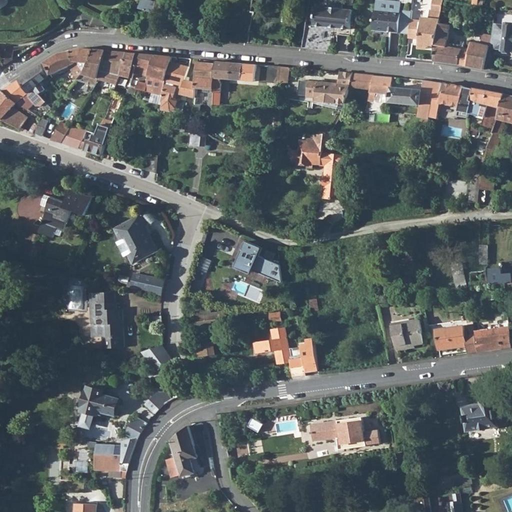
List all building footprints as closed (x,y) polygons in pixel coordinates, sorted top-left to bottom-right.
[(158,3),(150,2),(143,0),(141,12),(153,14),(156,15),(157,11),(156,10),(158,3)] [(401,1),(387,0),(376,0),(375,10),(374,10),(373,28),(410,32),(412,10),(401,8),(401,1)] [(158,3),(156,10),(157,11),(164,12),(166,5),(158,3)] [(308,25),(305,49),(333,52),(335,28),(351,30),(353,11),(343,10),(343,9),(327,7),(327,9),(317,8),(315,26),(308,25)] [(416,21),(415,37),(414,37),(412,51),(419,52),(420,48),(435,49),(437,39),(436,38),(439,25),(441,12),(430,11),(429,19),(423,19),(422,21),(416,21)] [(491,47),(501,49),(502,49),(511,50),(511,24),(505,24),(505,25),(494,24),(492,43),(491,47)] [(435,49),(434,61),(457,64),(484,70),(486,70),(491,47),(471,43),(469,53),(460,51),(461,47),(446,44),(449,26),(439,25),(436,38),(437,39),(435,49)] [(6,48),(5,64),(13,59),(13,46),(6,46),(6,48)] [(81,48),(70,51),(75,60),(77,59),(85,72),(87,67),(93,49),(81,48)] [(99,83),(100,78),(106,51),(93,49),(87,67),(85,72),(84,74),(79,79),(77,81),(87,83),(95,86),(97,86),(99,83)] [(57,53),(45,62),(52,73),(69,62),(79,79),(84,74),(85,72),(77,59),(75,60),(70,51),(57,53)] [(106,51),(100,78),(112,82),(116,82),(119,75),(124,61),(127,53),(106,51)] [(119,75),(122,76),(132,79),(134,72),(138,54),(127,53),(124,61),(119,75)] [(138,54),(134,72),(142,74),(141,78),(140,81),(147,82),(147,81),(149,76),(151,71),(156,56),(138,54)] [(147,81),(147,82),(149,83),(148,86),(147,90),(164,94),(170,67),(171,62),(172,57),(156,56),(151,71),(149,76),(147,81)] [(162,111),(170,113),(176,109),(177,102),(173,101),(174,96),(176,96),(177,92),(175,91),(174,90),(172,90),(173,87),(179,88),(178,90),(180,91),(181,92),(181,97),(196,98),(197,89),(197,83),(192,82),(186,80),(189,68),(174,64),(171,62),(170,67),(164,94),(163,99),(162,103),(162,111)] [(214,103),(214,104),(223,105),(223,102),(223,92),(221,92),(221,84),(222,79),(225,79),(243,81),(244,66),(244,64),(216,62),(216,65),(216,67),(215,79),(214,86),(214,91),(214,95),(214,103)] [(198,63),(197,83),(197,89),(209,90),(210,104),(214,104),(214,103),(214,95),(214,91),(214,86),(215,79),(216,67),(216,65),(206,64),(198,63)] [(42,64),(20,79),(30,91),(36,88),(40,93),(47,88),(45,86),(42,82),(50,76),(43,66),(42,64)] [(244,66),(243,81),(256,83),(257,65),(244,64),(244,66)] [(281,68),(269,66),(269,84),(270,84),(277,84),(280,84),(281,68)] [(290,68),(281,68),(280,84),(290,85),(290,68)] [(134,72),(132,79),(140,81),(141,78),(142,74),(134,72)] [(301,81),(301,95),(317,97),(317,101),(348,103),(350,88),(353,74),(340,73),(339,84),(301,81)] [(353,74),(350,88),(371,89),(373,76),(356,74),(353,74)] [(371,90),(369,102),(375,103),(376,94),(391,95),(391,103),(421,106),(423,91),(397,88),(397,78),(373,76),(371,89),(371,90)] [(20,79),(3,90),(17,100),(21,104),(26,107),(34,101),(37,106),(42,107),(46,112),(47,113),(51,108),(40,93),(36,88),(30,91),(20,79)] [(140,81),(138,87),(139,88),(147,90),(148,86),(149,83),(147,82),(140,81)] [(421,106),(418,126),(429,127),(431,116),(433,101),(438,102),(442,83),(431,82),(424,81),(423,91),(421,106)] [(465,87),(445,83),(441,103),(460,107),(458,116),(469,119),(469,117),(470,116),(471,108),(474,90),(465,88),(465,87)] [(130,85),(127,91),(134,93),(136,87),(130,85)] [(471,108),(470,116),(475,117),(484,119),(483,127),(494,129),(499,118),(500,114),(503,100),(505,94),(475,89),(474,90),(471,108)] [(17,100),(3,90),(0,93),(0,118),(2,120),(22,129),(29,116),(28,115),(27,116),(20,111),(17,114),(11,109),(13,106),(16,102),(17,100)] [(147,90),(145,99),(162,103),(163,99),(164,94),(147,90)] [(500,114),(499,118),(504,120),(511,121),(511,95),(505,94),(503,100),(500,114)] [(439,113),(458,116),(460,107),(441,103),(439,113)] [(20,111),(13,106),(11,109),(17,114),(20,111)] [(490,139),(487,147),(495,149),(504,120),(499,118),(494,129),(490,139)] [(39,122),(35,130),(43,134),(49,122),(41,119),(39,122)] [(90,139),(86,150),(104,157),(105,155),(113,123),(113,122),(103,119),(101,125),(101,126),(98,134),(96,133),(95,137),(94,140),(90,139)] [(60,122),(52,140),(62,143),(72,126),(60,122)] [(72,126),(62,143),(79,149),(79,148),(81,142),(84,137),(86,131),(72,126)] [(193,130),(193,131),(193,136),(190,136),(190,144),(206,145),(207,130),(193,130)] [(86,131),(84,137),(90,139),(94,140),(95,137),(96,133),(86,131)] [(328,134),(315,136),(314,139),(309,139),(308,142),(302,142),(301,152),(294,151),(291,154),(291,159),(294,162),(300,163),(300,165),(311,166),(311,164),(327,165),(326,175),(325,176),(325,187),(325,198),(328,198),(332,154),(325,153),(326,145),(333,146),(334,134),(332,134),(328,134)] [(332,154),(328,198),(341,199),(342,199),(342,190),(346,155),(332,154)] [(148,155),(147,170),(158,174),(159,162),(159,155),(148,155)] [(471,202),(479,202),(480,175),(472,174),(470,201),(471,202)] [(223,184),(216,198),(231,205),(237,190),(230,187),(223,184)] [(53,197),(43,222),(45,223),(65,231),(73,210),(87,215),(94,197),(72,189),(67,202),(53,197)] [(115,229),(122,240),(126,238),(134,253),(130,255),(134,264),(157,251),(149,235),(146,237),(142,229),(145,228),(139,216),(115,229)] [(126,238),(122,240),(118,242),(125,257),(129,255),(130,255),(134,253),(126,238)] [(251,268),(282,280),(280,263),(256,253),(259,246),(246,241),(238,263),(251,268)] [(205,256),(199,267),(207,271),(213,260),(205,256)] [(238,263),(237,266),(250,271),(251,268),(238,263)] [(501,269),(488,269),(489,284),(506,280),(506,281),(511,280),(511,272),(501,272),(501,269)] [(470,273),(473,287),(489,284),(486,271),(486,270),(470,273)] [(463,271),(453,273),(456,285),(466,283),(464,272),(463,271)] [(132,288),(161,295),(164,280),(135,273),(132,288)] [(411,277),(404,279),(406,292),(414,290),(413,285),(411,277)] [(106,310),(98,311),(99,325),(103,325),(105,348),(120,347),(119,338),(125,337),(124,328),(122,328),(121,320),(124,320),(123,309),(118,309),(117,302),(114,302),(114,292),(100,293),(100,303),(105,303),(106,310)] [(316,300),(311,300),(312,311),(319,310),(318,307),(317,300),(316,300)] [(195,313),(196,323),(226,319),(225,313),(223,313),(212,315),(211,311),(195,313)] [(281,312),(270,314),(271,322),(282,320),(281,312)] [(226,319),(196,323),(197,333),(206,333),(220,331),(234,329),(234,326),(233,319),(232,318),(226,319)] [(475,335),(478,353),(502,349),(504,348),(511,347),(511,345),(511,333),(510,326),(510,319),(498,321),(499,328),(475,332),(475,335)] [(276,340),(273,340),(256,342),(258,354),(275,352),(278,351),(279,364),(291,363),(286,323),(275,325),(275,329),(276,340)] [(402,328),(394,329),(398,354),(402,353),(409,352),(409,348),(414,347),(415,349),(425,347),(422,328),(421,323),(402,326),(402,328)] [(437,330),(440,350),(466,346),(467,351),(467,353),(478,353),(475,335),(465,337),(464,326),(462,326),(437,330)] [(319,369),(315,338),(308,339),(309,343),(303,344),(307,370),(319,369)] [(216,341),(199,343),(200,356),(218,354),(216,341)] [(161,345),(157,348),(167,364),(172,361),(161,345)] [(167,364),(165,365),(171,373),(175,370),(179,375),(193,392),(195,391),(207,389),(182,365),(177,369),(172,361),(167,364)] [(175,370),(171,373),(174,379),(179,375),(175,370)] [(448,380),(438,382),(440,391),(450,390),(448,380)] [(88,385),(82,412),(87,413),(95,415),(100,416),(101,412),(117,416),(122,398),(106,394),(107,390),(88,385)] [(147,405),(156,414),(168,402),(174,399),(168,391),(160,392),(147,405)] [(481,403),(464,406),(468,431),(499,426),(499,425),(508,424),(507,416),(505,405),(496,406),(495,401),(494,399),(483,401),(481,402),(481,403)] [(87,413),(84,426),(92,428),(95,415),(87,413)] [(143,431),(149,423),(138,415),(136,419),(134,418),(122,439),(116,436),(116,445),(97,444),(97,443),(89,441),(89,448),(90,448),(97,447),(97,453),(124,454),(123,462),(130,462),(134,451),(139,439),(143,431)] [(363,417),(339,421),(341,438),(343,449),(367,446),(367,445),(381,443),(379,430),(365,432),(363,417)] [(341,438),(339,421),(313,424),(315,441),(341,438)] [(178,433),(172,440),(182,477),(195,472),(191,460),(198,458),(189,425),(178,433)] [(273,435),(249,439),(251,454),(275,450),(273,435)] [(97,454),(96,469),(122,470),(122,478),(127,478),(128,472),(130,462),(123,462),(124,454),(97,453),(97,454)] [(472,478),(458,480),(459,488),(471,486),(473,485),(472,478)] [(471,486),(459,488),(459,493),(460,495),(473,493),(471,486)] [(459,493),(453,494),(454,502),(447,503),(448,511),(462,511),(460,495),(459,493)] [(430,511),(429,497),(421,498),(419,498),(421,511),(430,511)] [(77,503),(76,511),(96,511),(97,505),(77,503)]
